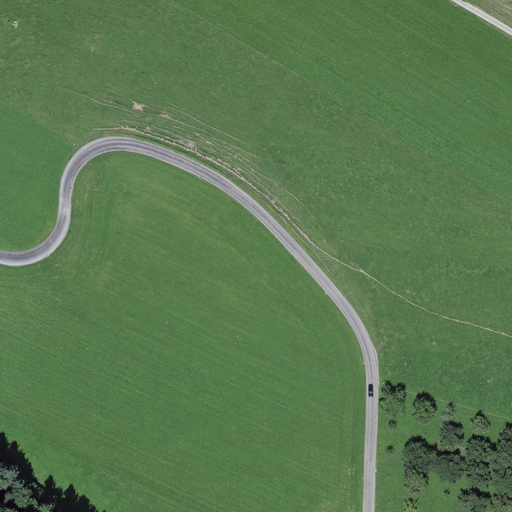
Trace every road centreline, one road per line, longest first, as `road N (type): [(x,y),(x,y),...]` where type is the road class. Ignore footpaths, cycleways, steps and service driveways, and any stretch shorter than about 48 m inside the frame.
road 1 (residential): [(0,257),(45,250),(60,230),(74,164),(92,149),(145,148),(217,180),(291,243),(353,318),(368,349),(367,511)]
road 2 (track): [(373,380),(511,420)]
